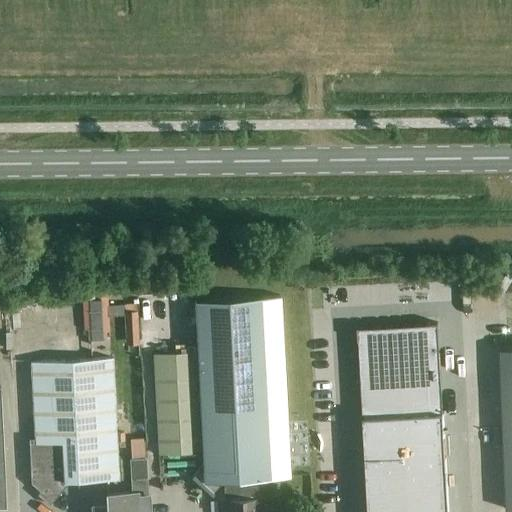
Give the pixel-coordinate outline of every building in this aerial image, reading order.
[(197,352),(202,451),(202,457),(203,472),(213,481),(223,481),(223,485),(224,500),(258,498),(257,479),(269,478),(263,357),(259,298),(194,301),(197,352)] [(136,311),(124,312),(125,336),(138,335),(136,311)] [(511,511),(511,317),(460,317),(466,511),(511,511)] [(437,323),(357,327),(362,417),(442,412),(437,323)] [(158,454),(200,451),(194,352),(152,354),(158,454)] [(37,494),(48,505),(69,482),(117,479),(111,357),(30,362),(34,438),(28,439),(31,483),(39,491),(37,494)] [(447,511),(442,412),(362,417),(367,511),(447,511)] [(148,511),(146,458),(129,459),(131,492),(106,493),(107,505),(93,505),(93,511),(148,511)] [(258,511),(258,498),(224,500),(222,500),(222,511),(258,511)]
